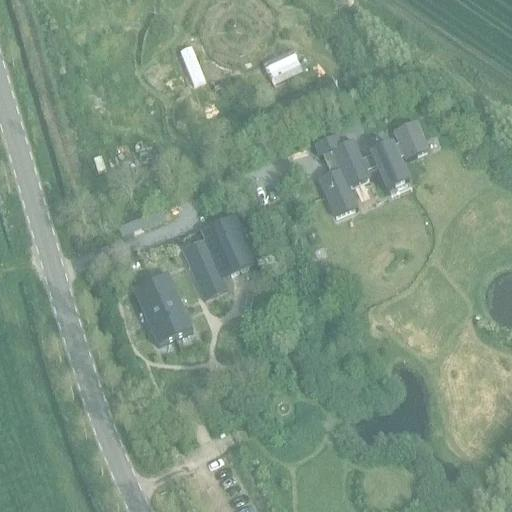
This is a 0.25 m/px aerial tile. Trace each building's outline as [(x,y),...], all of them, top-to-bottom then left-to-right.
[(336,139),(314,148),(319,160),(323,158),(331,177),(319,182),(335,221),(358,212),(349,192),(370,182),(367,175),(376,171),(387,196),(410,186),(398,160),(404,158),(406,163),(427,154),(415,125),(394,134),(399,147),(393,149),(393,148),(361,162),(353,144),(341,149),(336,139)] [(140,215),(146,231),(178,219),(172,203),(140,215)] [(259,263),(236,214),(197,230),(202,242),(185,249),(206,299),(229,289),(224,277),(259,263)] [(168,277),(133,293),(158,350),(193,334),(168,277)] [(189,451),(222,436),(217,426),(185,440),(189,451)]
